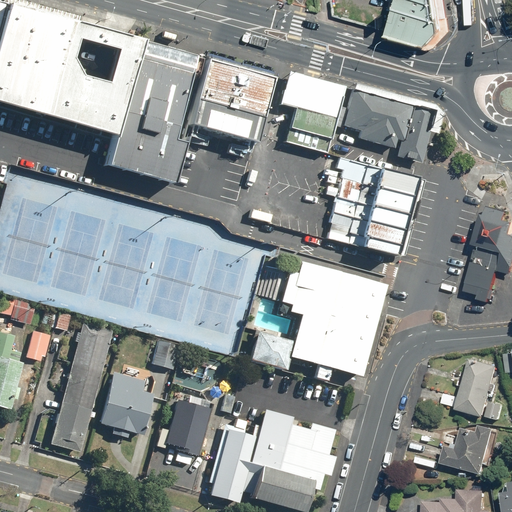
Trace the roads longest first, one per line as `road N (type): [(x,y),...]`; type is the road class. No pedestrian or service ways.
road 1 (primary): [(473,107),(272,45),(212,14)]
road 2 (primary): [(212,14),(282,23),(479,77)]
road 3 (residential): [(353,511),(405,353),(436,341),(511,335)]
road 4 (residential): [(154,511),(0,470)]
